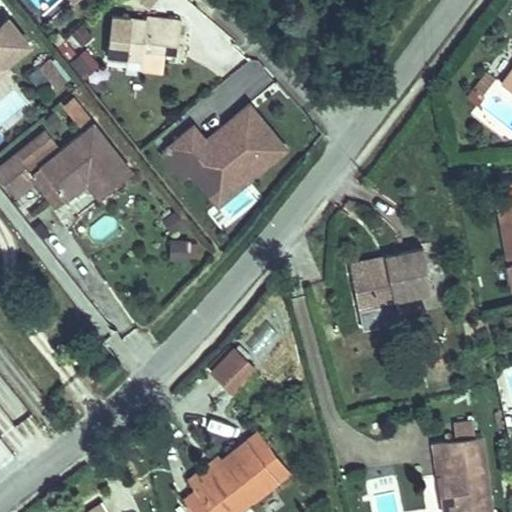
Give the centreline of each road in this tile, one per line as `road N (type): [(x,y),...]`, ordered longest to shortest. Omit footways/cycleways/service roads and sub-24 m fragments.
road 1 (residential): [(353,140),(192,334),(0,496)]
road 2 (residential): [(221,0),(353,140)]
road 3 (residential): [(459,0),(353,140)]
